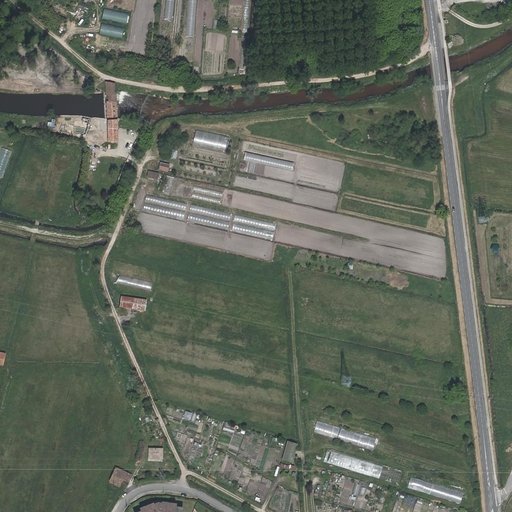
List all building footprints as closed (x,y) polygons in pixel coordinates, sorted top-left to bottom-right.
[(172,19),(173,0),(165,0),(164,19),(172,19)] [(193,36),(196,0),(188,0),(186,36),(193,36)] [(104,8),(102,19),(127,24),(129,13),(104,8)] [(122,38),(124,27),(101,24),(100,35),(122,38)] [(114,57),(112,70),(123,71),(124,65),(124,59),(114,57)] [(120,82),(108,78),(108,144),(122,144),(121,98),(120,82)] [(91,122),(83,121),(80,134),(88,134),(91,122)] [(229,134),(196,126),(192,141),(225,149),(229,134)] [(293,160),(245,150),(243,159),(292,169),(293,160)] [(169,162),(159,160),(158,169),(168,171),(169,162)] [(169,193),(173,178),(168,177),(164,192),(169,193)] [(187,200),(145,192),(144,200),(185,209),(187,200)] [(231,211),(190,201),(188,210),(229,219),(231,211)] [(186,210),(144,202),(142,209),(184,218),(186,210)] [(229,221),(188,211),(186,219),(228,229),(229,221)] [(276,221),(234,212),(232,220),(274,229),(276,221)] [(275,230),(232,221),(231,230),(273,239),(275,230)] [(153,280),(115,272),(113,281),(151,290),(153,280)] [(119,307),(131,308),(133,298),(120,296),(119,307)] [(119,311),(121,316),(140,312),(139,306),(131,308),(119,311)] [(308,390),(311,390),(313,390),(312,379),(302,379),(303,385),(308,385),(308,390)] [(185,410),(183,418),(190,420),(192,413),(185,410)] [(373,450),(377,438),(318,421),(314,433),(373,450)] [(297,444),(288,441),(283,460),(292,462),(297,444)] [(162,448),(149,448),(149,458),(162,458),(162,448)] [(327,464),(399,483),(402,471),(330,451),(327,464)] [(132,474),(129,473),(126,472),(116,468),(110,482),(120,486),(123,478),(129,481),(132,474)] [(346,479),(344,486),(352,488),(354,481),(346,479)] [(462,502),(464,491),(427,483),(424,494),(462,502)] [(162,504),(158,503),(155,505),(154,504),(146,507),(146,508),(142,510),(142,511),(141,511),(182,511),(184,508),(176,507),(176,506),(172,505),(172,504),(163,503),(162,504)]
